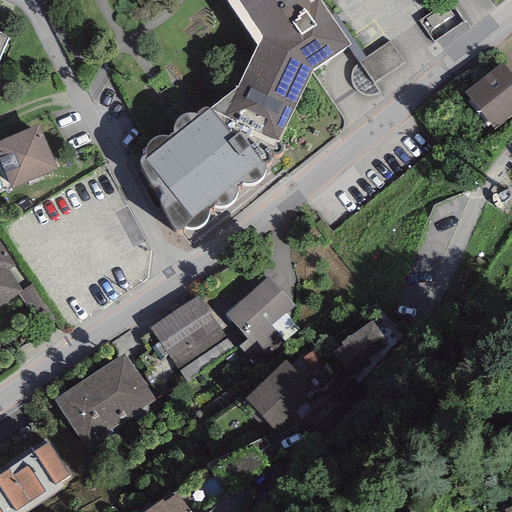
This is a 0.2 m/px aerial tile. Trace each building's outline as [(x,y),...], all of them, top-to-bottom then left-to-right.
[(225,0),(237,19),(257,48),(238,91),(211,111),(278,146),(312,73),(350,47),(318,0),(311,5),(307,0),(225,0)] [(396,45),(366,61),(377,82),(407,66),(396,45)] [(511,75),(502,63),(462,94),(490,131),(511,114),(511,75)] [(230,141),(208,115),(140,167),(185,231),(265,168),(239,135),(230,141)] [(47,174),(29,131),(0,143),(0,187),(2,192),(47,174)] [(0,255),(0,308),(18,298),(4,273),(9,271),(0,255)] [(266,278),(224,315),(247,340),(239,347),(255,365),(267,354),(283,340),(271,327),(293,307),(266,278)] [(54,319),(32,286),(20,294),(43,328),(54,319)] [(235,348),(197,295),(149,329),(187,383),(235,348)] [(372,317),(333,348),(355,375),(394,344),(372,317)] [(156,402),(124,354),(54,401),(87,449),(156,402)] [(288,359),(246,401),(289,444),(331,402),(288,359)] [(263,437),(208,466),(227,502),(282,473),(263,437)] [(48,440),(0,472),(0,511),(21,511),(73,478),(48,440)] [(192,511),(176,490),(145,511),(192,511)] [(511,511),(511,499),(494,508),(496,511),(511,511)]
